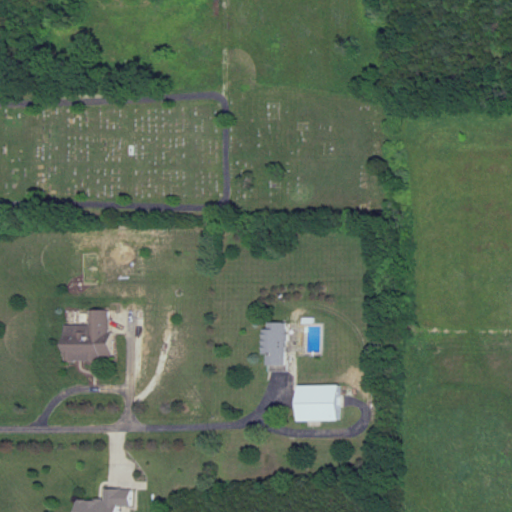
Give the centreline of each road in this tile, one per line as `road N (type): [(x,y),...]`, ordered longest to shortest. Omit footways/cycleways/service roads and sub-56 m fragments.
road 1 (residential): [(0,95),(225,96),(225,196),(0,194)]
road 2 (residential): [(0,416),(260,406),(276,391)]
